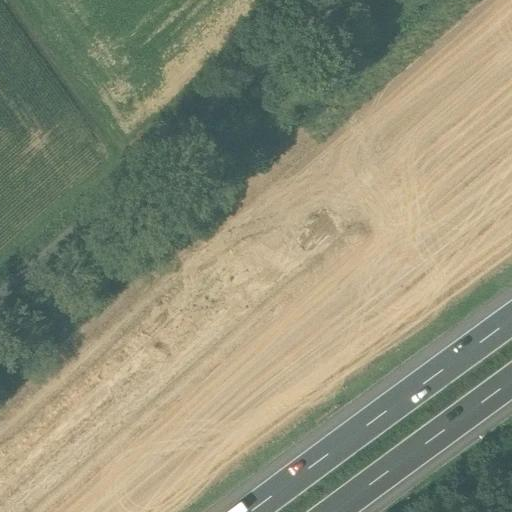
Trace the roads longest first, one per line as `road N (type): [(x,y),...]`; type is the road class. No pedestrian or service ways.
road 1 (track): [(6,0),(116,152),(0,262)]
road 2 (motorway): [(511,328),(256,511)]
road 3 (motorway): [(346,511),(511,392)]
